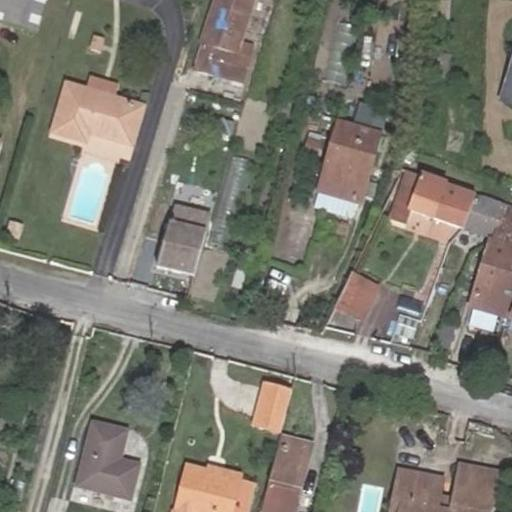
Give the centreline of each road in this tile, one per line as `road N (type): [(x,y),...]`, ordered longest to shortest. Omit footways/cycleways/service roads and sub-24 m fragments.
road 1 (residential): [(511,404),(372,377),(0,276)]
road 2 (unknown): [(83,298),(149,156),(183,37),(180,0)]
